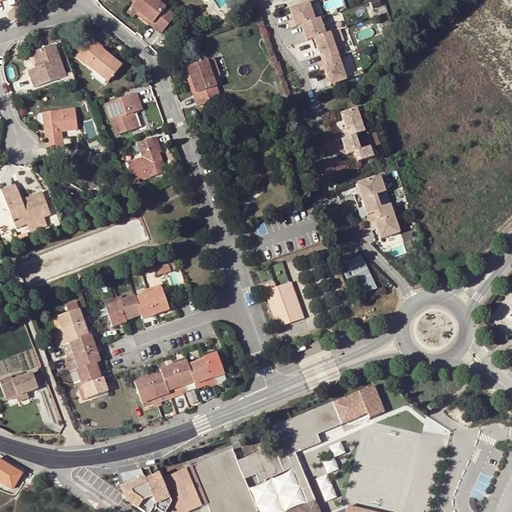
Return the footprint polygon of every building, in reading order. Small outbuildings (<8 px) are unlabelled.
[(136,0),(135,2),(131,6),(163,32),(176,16),(159,2),(156,0),(136,0)] [(308,2),(289,9),(292,20),(287,21),(290,29),(301,25),(314,20),(308,2)] [(163,32),(131,6),(126,12),(133,18),(136,15),(161,35),(163,32)] [(314,20),(301,25),(306,41),(314,39),(325,35),(323,29),(328,27),(324,17),(314,20)] [(325,35),(314,39),(322,62),(338,56),(330,33),(325,35)] [(81,51),(90,41),(83,35),(75,46),(81,51)] [(93,38),(90,41),(114,60),(117,57),(93,38)] [(114,60),(90,41),(81,51),(77,56),(108,82),(121,66),(114,60)] [(40,59),(37,60),(40,67),(29,71),(35,86),(66,76),(55,45),(37,51),(40,59)] [(322,62),(317,63),(320,70),(324,69),(330,85),(346,79),(338,56),(322,62)] [(187,67),(191,77),(201,106),(220,99),(213,78),(221,76),(214,58),(187,67)] [(201,106),(191,77),(188,78),(198,107),(201,106)] [(76,85),(71,88),(75,94),(80,91),(76,85)] [(133,122),(136,121),(133,112),(142,109),(136,93),(106,104),(116,135),(136,128),(133,122)] [(48,133),(45,133),(47,148),(64,145),(63,139),(62,131),(77,129),(74,109),(46,113),(48,133)] [(364,132),(356,109),(341,114),(346,130),(344,131),(347,138),(355,135),(364,132)] [(342,140),(347,155),(354,153),(357,163),(373,157),(370,147),(360,150),(355,135),(347,138),(342,140)] [(101,138),(90,143),(92,148),(104,144),(101,138)] [(156,145),(154,138),(139,143),(139,145),(141,150),(143,157),(129,162),(136,182),(163,173),(156,154),(159,153),(162,152),(159,144),(156,145)] [(261,184),(278,176),(266,152),(249,160),(261,184)] [(166,172),(159,153),(156,154),(163,173),(166,172)] [(61,196),(75,204),(79,197),(82,191),(96,199),(106,181),(78,165),(61,196)] [(375,178),(357,184),(362,200),(376,195),(385,192),(382,182),(377,184),(375,178)] [(23,203),(21,199),(15,185),(2,191),(16,228),(51,215),(43,195),(23,203)] [(137,194),(143,192),(141,186),(134,188),(137,194)] [(126,191),(129,198),(137,194),(134,188),(126,191)] [(41,192),(21,199),(23,203),(43,195),(41,192)] [(376,195),(362,200),(368,216),(375,213),(378,221),(394,216),(390,205),(380,208),(376,195)] [(79,197),(75,204),(82,208),(86,202),(79,197)] [(400,233),(394,216),(378,221),(370,224),(372,231),(377,229),(380,240),(400,233)] [(198,228),(195,220),(187,223),(190,232),(198,228)] [(27,232),(18,235),(20,241),(29,237),(27,232)] [(352,260),(366,294),(380,289),(366,255),(352,260)] [(179,267),(176,259),(168,262),(171,270),(179,267)] [(274,282),(261,286),(277,328),(304,318),(291,282),(276,287),(274,282)] [(161,285),(147,290),(149,293),(162,289),(161,285)] [(149,293),(156,315),(170,310),(162,289),(149,293)] [(141,316),(143,320),(156,315),(149,293),(144,295),(135,298),(141,316)] [(135,298),(134,295),(119,301),(126,321),(141,316),(135,298)] [(102,299),(105,306),(115,302),(113,298),(112,296),(102,299)] [(113,328),(127,323),(126,321),(119,301),(115,302),(105,306),(113,328)] [(69,312),(79,308),(77,302),(67,306),(69,312)] [(63,330),(84,322),(80,309),(58,317),(61,326),(63,330)] [(89,335),(84,322),(63,330),(64,334),(68,343),(70,342),(89,335)] [(58,336),(61,346),(63,345),(68,343),(64,334),(58,336)] [(96,347),(91,335),(89,335),(70,342),(73,351),(68,353),(70,356),(96,347)] [(65,354),(68,353),(73,351),(70,342),(68,343),(63,345),(65,354)] [(96,347),(70,356),(71,361),(76,359),(79,369),(96,363),(101,361),(96,347)] [(217,353),(203,358),(204,360),(213,387),(218,385),(215,378),(225,375),(217,353)] [(76,359),(71,361),(69,362),(73,371),(77,370),(79,369),(76,359)] [(204,360),(188,365),(194,383),(197,390),(209,385),(210,388),(213,387),(204,360)] [(187,361),(172,366),(182,391),(187,389),(185,385),(194,383),(188,365),(187,361)] [(96,363),(79,369),(77,370),(81,382),(76,384),(78,388),(102,379),(96,363)] [(160,370),(161,373),(167,392),(176,389),(178,392),(182,391),(172,366),(160,370)] [(77,370),(73,371),(70,372),(75,384),(76,384),(81,382),(77,370)] [(0,385),(6,401),(15,397),(27,393),(38,389),(34,377),(32,373),(21,377),(12,380),(11,377),(0,381),(0,385)] [(161,373),(147,378),(157,406),(163,405),(161,402),(160,397),(168,394),(167,392),(161,373)] [(34,377),(38,389),(47,385),(43,374),(34,377)] [(227,381),(225,375),(215,378),(218,385),(227,381)] [(102,379),(78,388),(79,392),(84,390),(87,399),(108,392),(104,378),(102,379)] [(157,406),(147,378),(134,382),(142,403),(151,400),(152,404),(153,408),(157,406)] [(186,455),(187,456),(190,464),(209,511),(256,511),(257,511),(243,479),(255,475),(258,482),(291,468),(292,468),(287,456),(294,453),(319,443),(316,435),(358,417),(355,409),(363,406),(357,392),(265,430),(271,446),(242,458),(236,461),(231,449),(207,459),(202,448),(186,455)] [(27,393),(15,397),(18,402),(29,398),(27,393)] [(335,456),(348,453),(344,442),(332,445),(335,456)] [(292,468),(291,468),(306,504),(287,511),(317,511),(294,453),(287,456),(292,468)] [(190,464),(187,456),(161,468),(164,477),(184,469),(184,467),(190,464)] [(329,473),(340,469),(336,458),(325,462),(329,473)] [(0,483),(13,491),(24,474),(0,459),(0,483)] [(328,501),(339,497),(329,474),(318,479),(328,501)] [(472,496),(481,500),(490,480),(481,476),(472,496)] [(143,481),(130,500),(138,505),(136,509),(140,511),(141,511),(146,511),(147,511),(148,511),(156,511),(167,497),(143,481)] [(138,505),(130,500),(128,504),(136,509),(138,505)]
